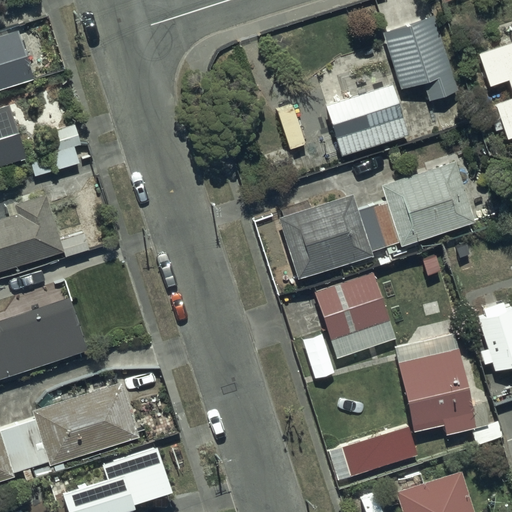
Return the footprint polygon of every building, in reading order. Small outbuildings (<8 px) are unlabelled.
[(434,14),(379,31),(396,87),(418,80),(424,99),(449,92),(444,74),(451,71),(434,14)] [(0,87),(30,79),(13,29),(0,34),(0,87)] [(511,38),(473,53),(484,85),(503,78),(510,96),(490,103),(502,138),(511,134),(511,38)] [(401,135),(385,83),(320,104),(331,137),(320,140),(325,156),(336,153),(337,155),(401,135)] [(0,163),(19,158),(4,105),(0,105),(0,163)] [(76,162),(71,145),(46,152),(48,158),(27,164),(31,177),(76,162)] [(353,210),(347,192),(274,216),(294,278),(369,253),(368,250),(395,241),(396,244),(472,220),(453,161),(376,186),(381,200),(353,210)] [(97,183),(77,188),(83,213),(77,215),(82,233),(59,240),(63,254),(86,247),(85,244),(108,237),(100,207),(103,206),(97,183)] [(0,268),(59,250),(43,192),(2,204),(5,215),(0,216),(0,268)] [(390,336),(368,272),(310,293),(332,356),(390,336)] [(65,295),(0,316),(0,375),(82,349),(65,295)] [(502,306),(499,298),(478,306),(481,315),(473,318),(482,346),(475,348),(479,361),(486,358),(490,368),(511,360),(511,315),(508,304),(502,306)] [(466,403),(451,330),(391,344),(409,428),(439,422),(441,431),(468,425),(472,443),(497,438),(494,422),(484,424),(479,400),(466,403)] [(8,471),(18,467),(23,480),(39,475),(34,462),(43,459),(45,464),(134,434),(117,381),(28,409),(31,418),(0,427),(0,477),(9,475),(8,471)] [(412,452),(403,424),(325,450),(334,478),(412,452)] [(165,485),(152,444),(97,462),(100,471),(49,488),(56,511),(128,511),(124,499),(165,485)] [(469,511),(456,468),(391,489),(398,511),(469,511)]
